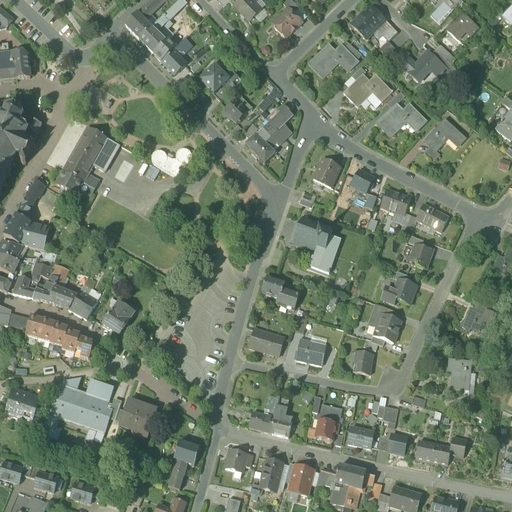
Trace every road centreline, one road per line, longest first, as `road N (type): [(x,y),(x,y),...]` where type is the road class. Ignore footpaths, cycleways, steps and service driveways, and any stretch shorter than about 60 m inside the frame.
road 1 (residential): [(228,364),(349,389),(397,385),(477,216)]
road 2 (residential): [(215,430),(511,499)]
road 3 (residential): [(112,34),(280,204)]
road 4 (residential): [(314,117),(344,147),(477,216)]
road 5 (residential): [(0,224),(79,88),(82,63)]
road 6 (residential): [(280,204),(228,364)]
road 7 (residential): [(120,357),(83,329),(0,298)]
